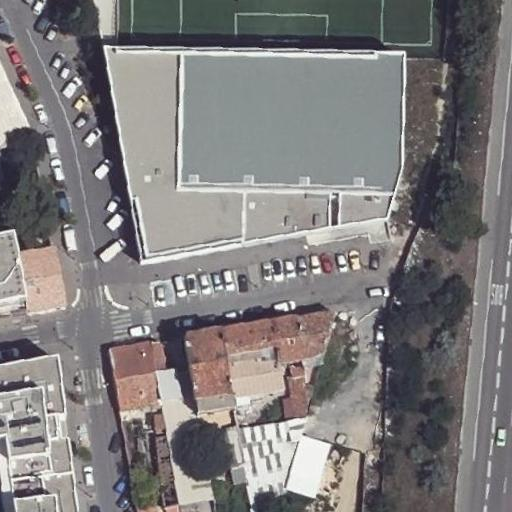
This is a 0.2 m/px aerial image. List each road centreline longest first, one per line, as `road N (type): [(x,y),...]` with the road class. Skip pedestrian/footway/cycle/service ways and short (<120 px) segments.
road 1 (residential): [(86,329),(93,306),(65,149),(4,0)]
road 2 (residential): [(86,329),(363,284)]
road 3 (motorway): [(511,301),(492,511)]
road 4 (residential): [(106,511),(86,329)]
